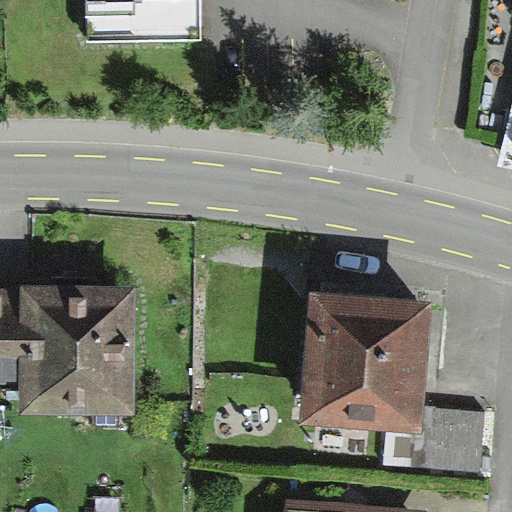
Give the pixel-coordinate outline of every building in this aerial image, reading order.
[(202,37),(201,0),(91,0),(92,39),(202,37)] [(511,114),(501,159),(511,161),(511,114)] [(133,413),(134,290),(0,289),(0,380),(23,381),(23,412),(133,413)] [(309,295),(301,423),(425,432),(427,409),(434,303),(309,295)] [(487,410),(427,409),(425,432),(425,466),(487,467),(487,410)] [(433,511),(434,510),(289,500),(288,511),(433,511)]
